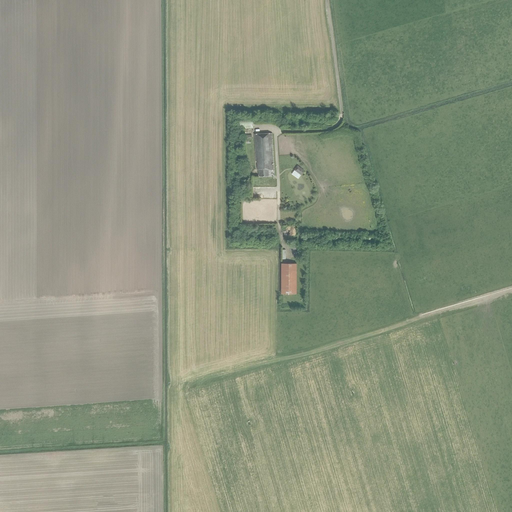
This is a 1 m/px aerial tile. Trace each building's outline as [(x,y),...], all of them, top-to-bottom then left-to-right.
[(253,120),(234,121),(235,130),(253,129),(253,120)] [(269,171),(274,170),(272,133),(255,134),(257,162),(258,170),(259,170),(259,176),(269,176),(269,171)] [(298,166),(294,171),(301,176),(305,171),(298,166)] [(273,202),(273,197),(270,197),(270,195),(265,195),(265,194),(260,194),(260,195),(255,195),(255,203),(260,203),(260,209),(268,209),(268,203),(270,203),(270,202),(273,202)] [(282,263),(281,294),(296,294),(297,263),(282,263)]
